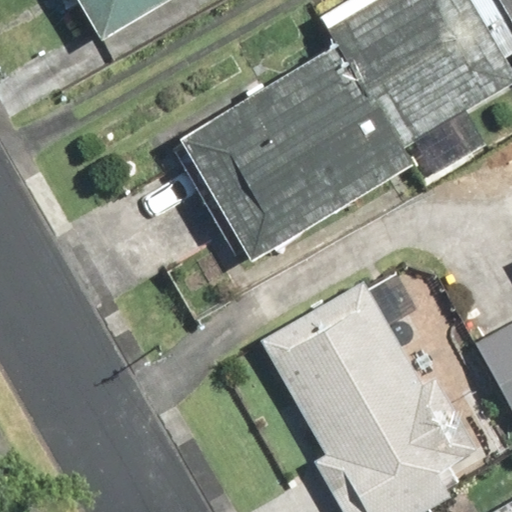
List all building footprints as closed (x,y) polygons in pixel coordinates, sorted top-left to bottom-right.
[(63,0),(70,12),(91,0),(96,0),(111,25),(153,0),(63,0)] [(415,164),(427,186),(501,144),(478,103),(511,83),(511,41),(500,20),(511,13),(511,1),(511,0),(365,0),(332,19),(344,40),(404,145),(415,164)] [(404,145),(344,40),(172,137),(243,261),(415,164),(404,145)] [(328,450),(318,456),(343,500),(321,511),(419,511),(459,490),(450,473),(492,449),(448,372),(427,384),(366,277),(263,335),(328,450)] [(511,322),(479,341),(511,399),(511,322)] [(511,511),(511,503),(497,511),(511,511)]
